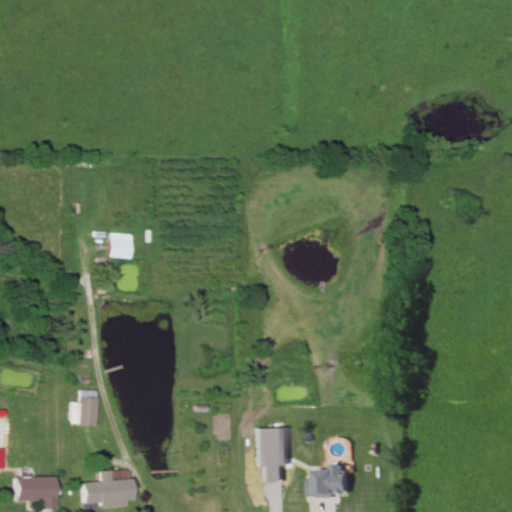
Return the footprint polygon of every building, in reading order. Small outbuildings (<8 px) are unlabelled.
[(123,261),(127,237),(105,234),(101,258),(123,261)] [(91,426),(91,391),(74,391),(74,403),(64,403),(64,426),(91,426)] [(250,428),(284,427),(285,465),(252,466),(250,428)] [(344,498),(344,467),(310,467),(310,498),(344,498)] [(129,502),(128,480),(104,481),(103,471),(91,471),(91,483),(75,483),(76,508),(120,506),(120,502),(129,502)] [(33,511),(52,511),(51,478),(7,478),(7,503),(33,503),(33,511)]
